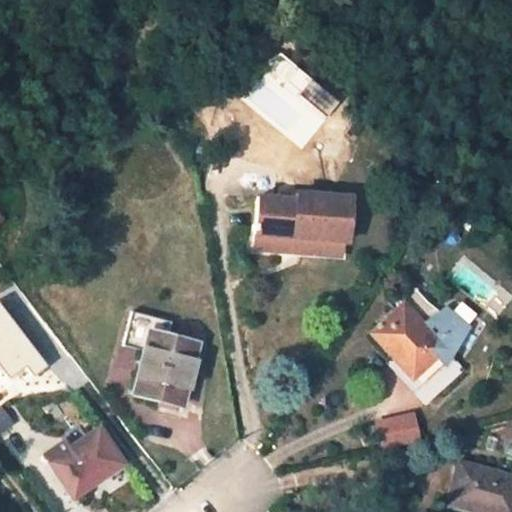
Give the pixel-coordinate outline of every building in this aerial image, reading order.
[(360,133),(352,127),(345,136),(354,143),(360,133)] [(175,146),(172,136),(162,138),(164,149),(175,146)] [(349,198),(296,194),(295,201),(256,198),(252,250),(289,253),(290,237),(300,237),(346,241),(349,198)] [(290,237),(289,253),(299,254),(300,237),(290,237)] [(415,291),(405,299),(423,321),(434,312),(415,291)] [(0,364),(11,378),(28,366),(37,376),(50,368),(0,302),(0,364)] [(427,400),(459,371),(400,306),(369,335),(393,362),(427,400)] [(181,408),(196,344),(145,332),(130,395),(181,408)] [(388,367),(422,404),(427,400),(393,362),(388,367)] [(385,448),(420,438),(412,411),(377,422),(385,448)] [(60,442),(41,456),(68,495),(94,476),(97,480),(121,463),(96,427),(65,449),(60,442)] [(511,511),(511,479),(458,464),(447,504),(476,511),(511,511)] [(68,495),(71,499),(97,480),(94,476),(68,495)]
